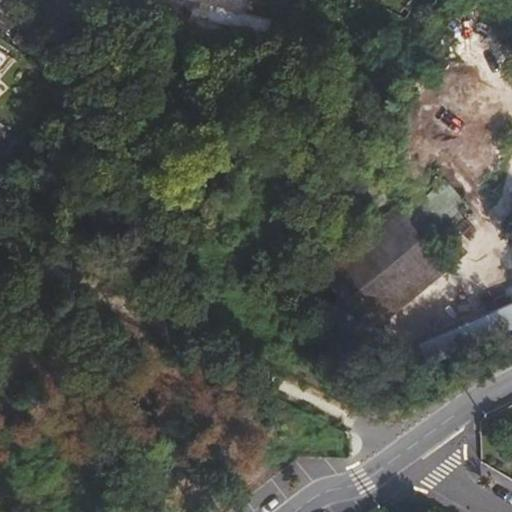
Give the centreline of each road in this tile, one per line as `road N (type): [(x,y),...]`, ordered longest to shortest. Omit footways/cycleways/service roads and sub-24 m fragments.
road 1 (residential): [(0,243),(405,452)]
road 2 (residential): [(511,383),(405,452)]
road 3 (residential): [(405,452),(295,511)]
